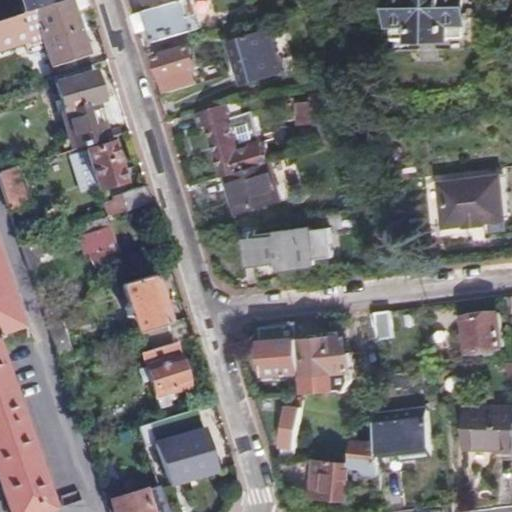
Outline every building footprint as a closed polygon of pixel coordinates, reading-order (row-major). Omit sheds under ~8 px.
[(19,0),(24,13),(32,10),(61,1),(60,0),(19,0)] [(86,56),(68,0),(65,0),(61,1),(32,10),(52,67),(86,56)] [(195,14),(190,0),(189,0),(151,10),(133,14),(139,33),(157,28),(160,38),(203,24),(199,13),(195,14)] [(148,0),(151,10),(189,0),(148,0)] [(318,3),(318,0),(300,0),(301,8),(318,3)] [(469,37),(466,0),(395,0),(399,42),(469,37)] [(21,14),(0,20),(0,48),(29,39),(21,14)] [(285,72),(271,30),(232,41),(245,83),(285,72)] [(197,66),(189,46),(156,56),(162,77),(197,66)] [(76,148),(105,139),(93,103),(102,100),(93,73),(55,85),(76,148)] [(328,133),(326,120),(324,87),(311,89),(311,99),(298,101),(300,121),(314,119),(316,134),(328,133)] [(223,174),(266,162),(252,111),(241,114),(236,100),(194,112),(199,128),(206,125),(220,175),(223,174)] [(120,183),(108,144),(86,151),(99,190),(120,183)] [(277,199),(266,162),(223,174),(236,212),(277,199)] [(0,171),(0,188),(8,211),(18,207),(20,211),(27,209),(26,205),(28,204),(16,166),(0,171)] [(507,230),(501,174),(438,182),(443,225),(464,223),(465,226),(486,223),(486,221),(487,220),(489,232),(507,230)] [(125,212),(151,204),(145,186),(120,194),(125,212)] [(118,207),(112,190),(99,194),(104,212),(118,207)] [(110,227),(108,228),(104,218),(76,227),(85,255),(90,254),(96,269),(121,260),(110,227)] [(333,255),(330,228),(312,230),(312,228),(280,232),(280,236),(248,239),(250,260),(271,259),(272,267),(315,262),(315,257),(333,255)] [(384,241),(366,242),(367,256),(385,254),(384,241)] [(0,488),(7,511),(35,511),(51,506),(0,348),(0,331),(21,323),(0,260),(0,488)] [(139,334),(169,324),(153,275),(123,285),(139,334)] [(57,359),(68,356),(74,354),(57,306),(41,311),(57,359)] [(389,337),(389,310),(374,312),(373,338),(389,337)] [(500,344),(495,311),(463,316),(468,348),(500,344)] [(300,357),(296,322),(264,326),(265,341),(263,341),(265,358),(269,358),(271,374),(301,371),(300,357)] [(189,385),(169,324),(139,334),(135,335),(147,370),(137,374),(141,385),(151,383),(160,412),(170,409),(165,392),(189,385)] [(307,355),(300,357),(301,371),(302,388),(331,385),(329,369),(350,366),(349,349),(341,350),(339,334),(323,336),(319,333),(309,334),(308,338),(304,339),(307,355)] [(57,359),(64,379),(75,375),(68,356),(57,359)] [(292,447),(293,406),(290,406),(290,402),(283,402),(282,406),(279,406),(278,447),(292,447)] [(511,448),(511,406),(468,407),(468,449),(511,448)] [(434,450),(428,414),(375,422),(378,440),(382,469),(391,468),(390,457),(434,450)] [(215,470),(203,432),(156,447),(168,484),(215,470)] [(383,475),(382,469),(378,440),(348,438),(348,472),(383,475)] [(346,458),(314,457),(315,499),(346,499),(346,458)] [(165,511),(161,496),(112,511),(111,511),(165,511)]
